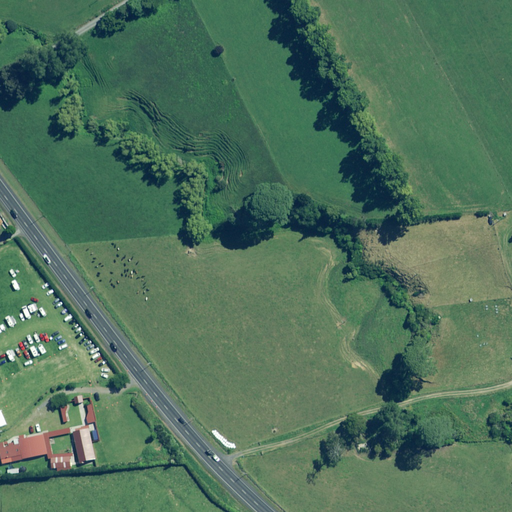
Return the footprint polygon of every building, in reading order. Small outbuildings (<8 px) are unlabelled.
[(70,413),(67,402),(60,404),(62,414),(70,413)] [(95,423),(93,412),(86,413),(88,424),(95,423)] [(80,463),(95,459),(88,428),(73,432),(80,463)] [(20,445),(24,460),(48,454),(43,435),(19,440),(20,445)] [(0,450),(3,464),(24,460),(20,445),(0,449),(0,450)] [(51,459),(51,469),(71,468),(71,457),(51,459)]
